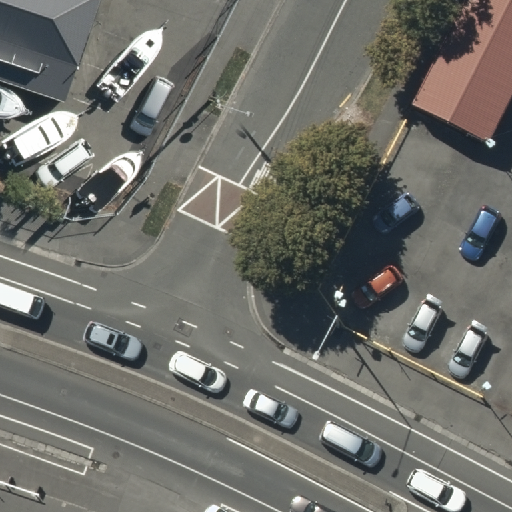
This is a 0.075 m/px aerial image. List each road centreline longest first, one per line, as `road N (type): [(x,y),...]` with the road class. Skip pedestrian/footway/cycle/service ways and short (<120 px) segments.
road 1 (residential): [(148,386),(347,0)]
road 2 (primary): [(407,511),(148,386)]
road 3 (primary): [(148,386),(0,332)]
